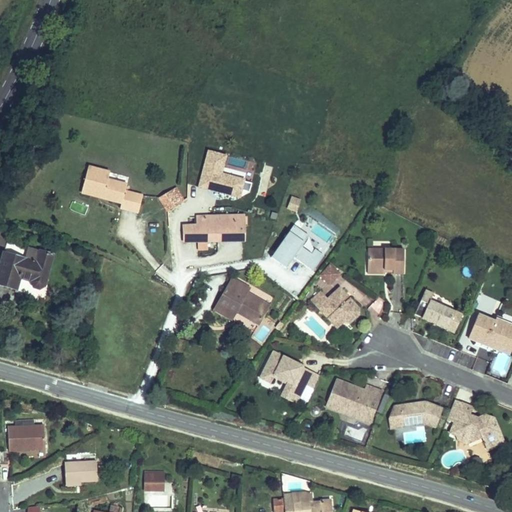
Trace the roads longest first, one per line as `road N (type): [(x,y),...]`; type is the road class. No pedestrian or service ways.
road 1 (secondary): [(0,369),(504,511)]
road 2 (residential): [(386,346),(511,396)]
